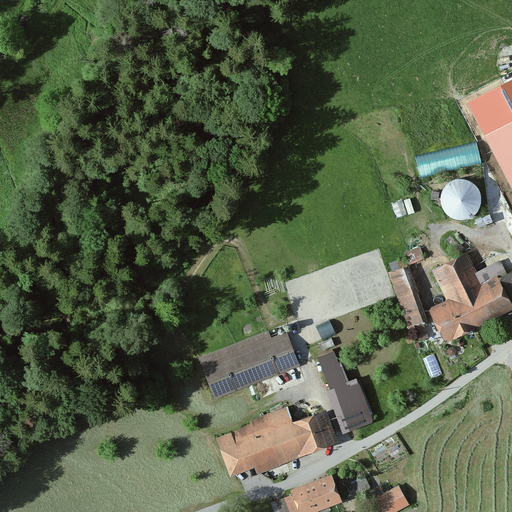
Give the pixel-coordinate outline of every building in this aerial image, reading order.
[(478,140),(416,154),(420,173),(482,160),(478,140)] [(440,183),(450,218),(483,208),(473,173),(440,183)] [(408,211),(415,209),(411,196),(405,198),(408,211)] [(403,198),(392,201),(397,215),(408,212),(403,198)] [(407,249),(411,260),(425,254),(420,243),(407,249)] [(511,307),(511,305),(511,304),(511,271),(505,275),(499,263),(475,274),(465,254),(430,271),(445,301),(426,311),(442,344),(511,308),(511,307)] [(426,323),(407,269),(389,275),(408,330),(426,323)] [(333,323),(319,326),(322,336),(335,332),(333,323)] [(214,399),(299,365),(286,334),(270,341),(266,332),(198,360),(214,399)] [(332,354),(316,360),(328,392),(326,393),(340,434),(369,423),(354,381),(347,383),(339,363),(336,365),(332,354)] [(250,427),(215,440),(230,479),(253,470),(255,476),(335,445),(321,410),(293,421),(288,408),(248,424),(250,427)] [(373,483),(366,471),(353,479),(361,491),(373,483)] [(316,511),(339,503),(329,477),(288,493),(290,497),(270,505),(272,511),(316,511)] [(396,487),(374,499),(381,511),(395,511),(407,505),(396,487)]
